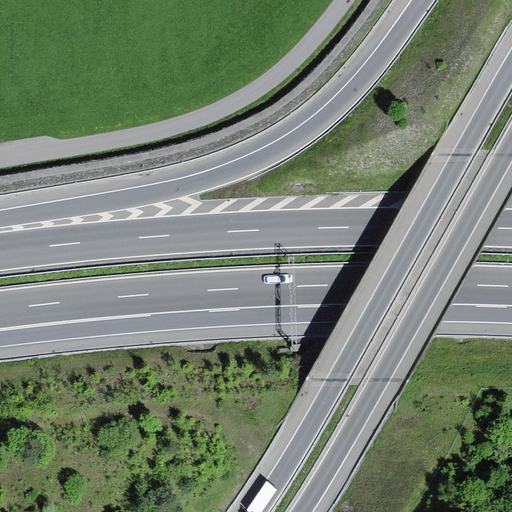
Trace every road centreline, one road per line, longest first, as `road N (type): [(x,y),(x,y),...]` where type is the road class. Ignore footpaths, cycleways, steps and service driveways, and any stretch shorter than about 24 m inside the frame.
road 1 (motorway): [(511,229),(281,230),(0,252)]
road 2 (motorway): [(511,68),(257,511)]
road 3 (motorway): [(423,0),(364,80),(283,148),(190,185),(0,219)]
road 4 (motorway): [(301,511),(511,144)]
road 5 (unclassified): [(0,161),(143,135),(225,107),(288,64),(344,0)]
road 6 (motorway): [(0,339),(153,323),(317,285)]
road 7 (motorway): [(0,309),(317,285)]
road 8 (motorway): [(317,285),(511,287)]
